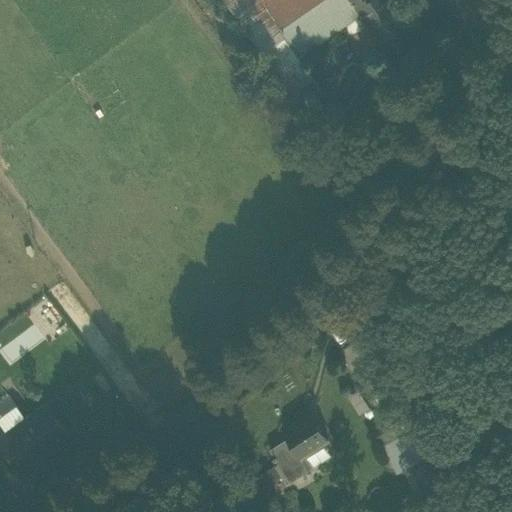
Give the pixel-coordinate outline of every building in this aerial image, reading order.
[(222,0),(263,57),(280,45),(290,60),(273,72),(292,98),(314,81),(298,59),(341,27),(360,53),(377,41),(347,0),(222,0)] [(347,0),(377,41),(404,22),(387,0),(347,0)] [(263,57),(273,72),(290,60),(280,45),(263,57)] [(365,110),(406,136),(425,106),(390,84),(365,110)] [(340,151),(359,164),(370,149),(351,136),(340,151)] [(359,164),(384,181),(394,166),(370,149),(359,164)] [(0,433),(0,445),(18,470),(70,430),(46,398),(0,433)] [(310,413),(304,417),(307,423),(314,419),(310,413)] [(301,457),(328,440),(314,419),(307,423),(304,417),(298,421),(287,428),(283,430),(288,437),(301,457)] [(286,425),(287,428),(298,421),(295,420),(286,425)] [(376,435),(386,453),(410,439),(399,421),(376,435)] [(301,457),(288,437),(269,449),(289,480),(308,468),(301,457)]
